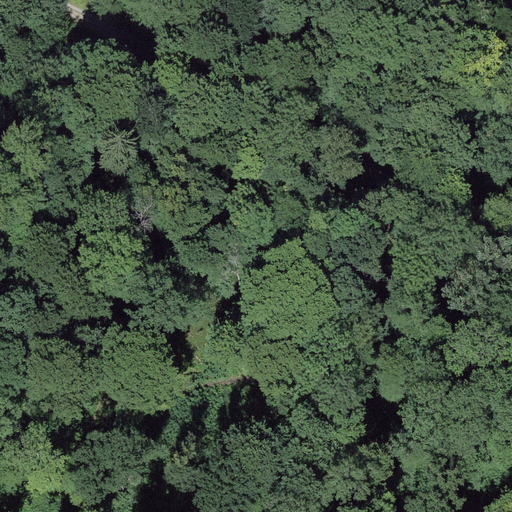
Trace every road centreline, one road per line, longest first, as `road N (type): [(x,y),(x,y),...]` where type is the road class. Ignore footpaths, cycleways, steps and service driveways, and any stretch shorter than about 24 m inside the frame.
road 1 (track): [(90,511),(107,420),(153,298),(214,199),(417,0)]
road 2 (track): [(511,275),(208,85),(39,0)]
